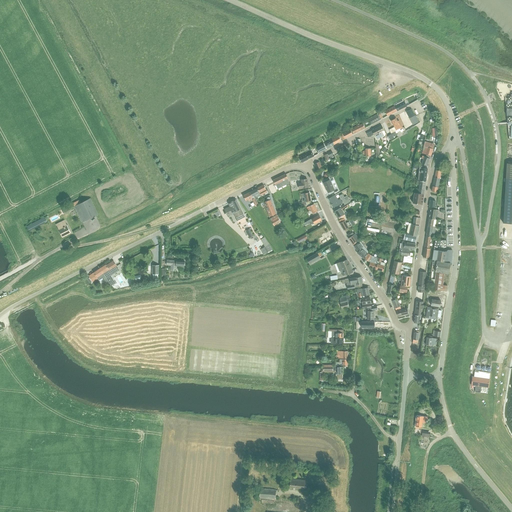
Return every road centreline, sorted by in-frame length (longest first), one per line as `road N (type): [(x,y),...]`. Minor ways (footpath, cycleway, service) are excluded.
road 1 (residential): [(439,376),(456,248),(452,141)]
road 2 (unclassified): [(0,315),(202,209)]
road 3 (unclassified): [(511,337),(491,336),(483,324),(479,248),(462,151),(452,141)]
road 4 (unclassified): [(433,85),(228,0)]
road 5 (residential): [(410,328),(427,188),(452,141)]
road 6 (residential): [(410,328),(395,320),(304,168)]
road 7 (unclassified): [(392,511),(405,375)]
road 8 (residential): [(304,168),(415,103)]
road 9 (track): [(62,246),(180,221)]
